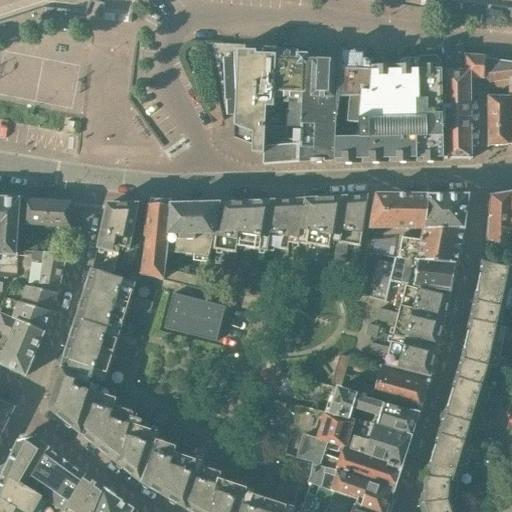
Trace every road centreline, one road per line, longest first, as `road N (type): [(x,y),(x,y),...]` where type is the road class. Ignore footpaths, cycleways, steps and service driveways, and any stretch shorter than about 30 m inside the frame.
road 1 (residential): [(220,181),(166,80),(169,33),(197,12),(323,16),(511,39)]
road 2 (residential): [(405,511),(473,246),(479,173)]
road 3 (residential): [(220,181),(479,173)]
road 4 (residential): [(32,394),(77,272),(89,176)]
road 5 (residential): [(24,412),(164,511)]
road 6 (residential): [(220,181),(89,176)]
